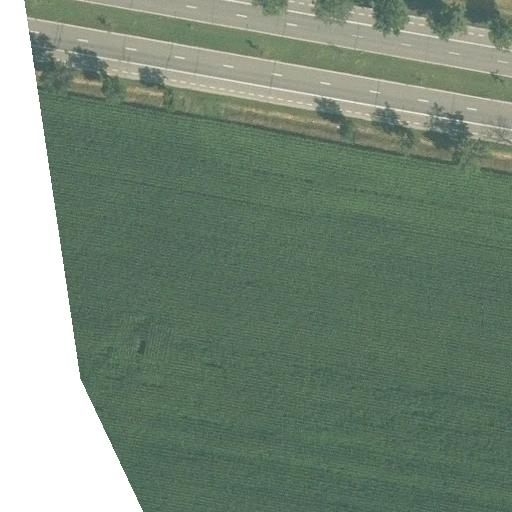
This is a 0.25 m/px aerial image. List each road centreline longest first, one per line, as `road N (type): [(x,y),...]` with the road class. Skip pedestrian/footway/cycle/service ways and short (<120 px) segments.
road 1 (primary): [(0,27),(511,117)]
road 2 (primary): [(511,65),(140,0)]
